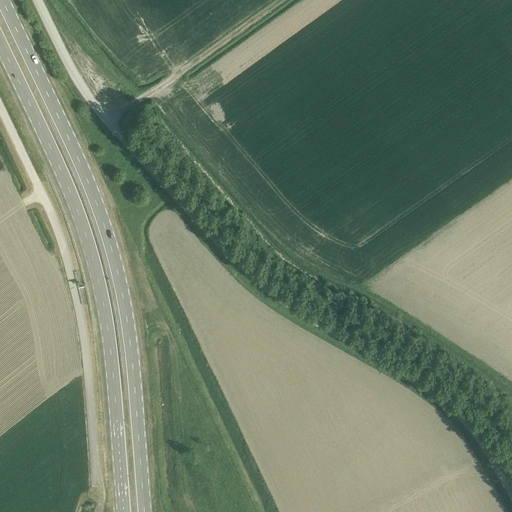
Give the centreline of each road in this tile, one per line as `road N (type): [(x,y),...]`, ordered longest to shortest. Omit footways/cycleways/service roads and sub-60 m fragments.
road 1 (unclassified): [(511,499),(436,396),(287,309),(168,200),(91,102),(35,0)]
road 2 (primary): [(144,511),(115,260),(82,167),(1,0)]
road 3 (primary): [(0,44),(87,239),(103,305),(123,511)]
road 4 (unclassified): [(95,485),(85,353),(63,248),(0,107)]
road 5 (track): [(108,123),(284,0)]
